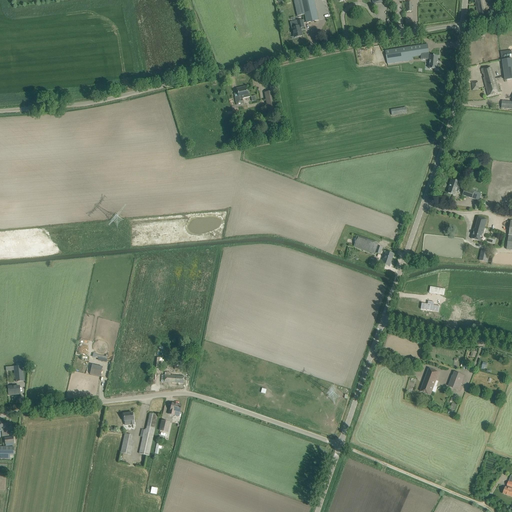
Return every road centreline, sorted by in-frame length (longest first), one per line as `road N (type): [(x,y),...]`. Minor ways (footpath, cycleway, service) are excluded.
road 1 (unclassified): [(0,111),(93,102),(461,25)]
road 2 (unclassified): [(340,444),(176,393),(0,415)]
road 3 (unclassified): [(383,322),(451,122),(461,25)]
road 4 (track): [(340,444),(493,511)]
road 5 (unclassified): [(511,347),(439,340),(383,322)]
road 6 (unclassified): [(340,444),(383,322)]
